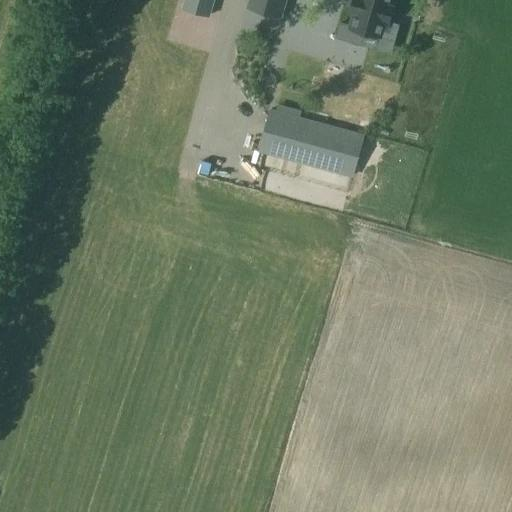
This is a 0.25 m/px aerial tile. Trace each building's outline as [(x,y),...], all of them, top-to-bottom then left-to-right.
[(209,16),(213,0),(184,0),(182,8),(209,16)] [(287,0),(247,0),(246,8),(282,18),(287,0)] [(288,0),(280,28),(324,41),(335,0),(288,0)] [(393,6),(390,5),(391,0),(352,0),(350,11),(354,12),(350,26),(340,23),(336,37),(361,44),(365,32),(381,36),(385,21),(388,22),(393,6)] [(186,100),(192,83),(126,59),(120,77),(186,100)] [(368,101),(372,74),(315,64),(313,77),(270,69),(266,91),(396,115),(398,106),(368,101)] [(373,80),(369,99),(399,105),(403,87),(373,80)] [(364,134),(268,109),(256,153),(352,178),(364,134)] [(257,204),(248,232),(298,250),(308,222),(257,204)]
